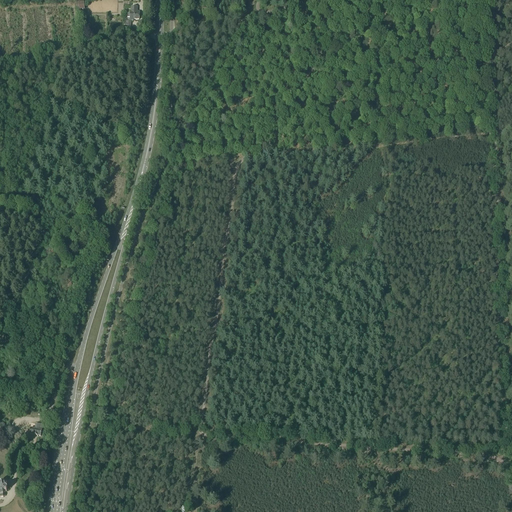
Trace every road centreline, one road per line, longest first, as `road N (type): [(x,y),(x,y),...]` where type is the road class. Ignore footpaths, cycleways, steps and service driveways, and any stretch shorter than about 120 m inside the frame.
road 1 (track): [(198,436),(235,173),(317,59),(331,0)]
road 2 (track): [(511,483),(506,459),(479,454),(198,436)]
road 3 (primary): [(124,233),(72,380),(53,511)]
road 4 (primary): [(66,511),(124,233)]
road 5 (primary): [(124,233),(152,127),(158,0)]
road 6 (track): [(497,202),(505,424)]
road 7 (track): [(0,64),(217,21)]
